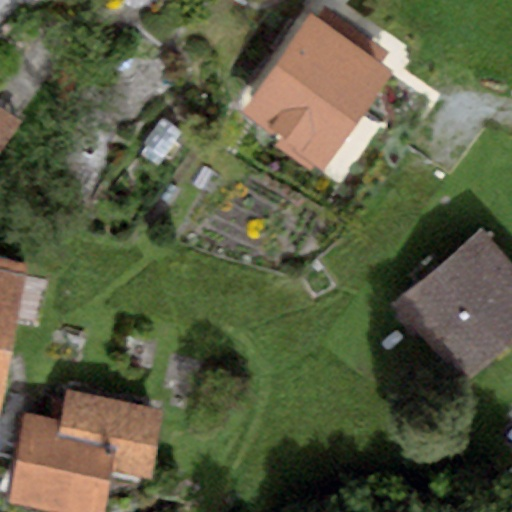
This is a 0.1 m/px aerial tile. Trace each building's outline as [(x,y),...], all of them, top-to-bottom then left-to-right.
[(322,170),(393,71),(380,62),(387,53),(324,7),(317,17),(310,13),(239,112),(322,170)] [(0,169),(25,130),(0,113),(0,169)] [(511,266),(481,230),(390,307),(458,387),(511,340),(511,266)] [(0,408),(30,262),(0,255),(0,408)] [(60,420),(23,413),(6,502),(55,511),(102,511),(111,471),(150,479),(164,409),(66,389),(60,420)]
